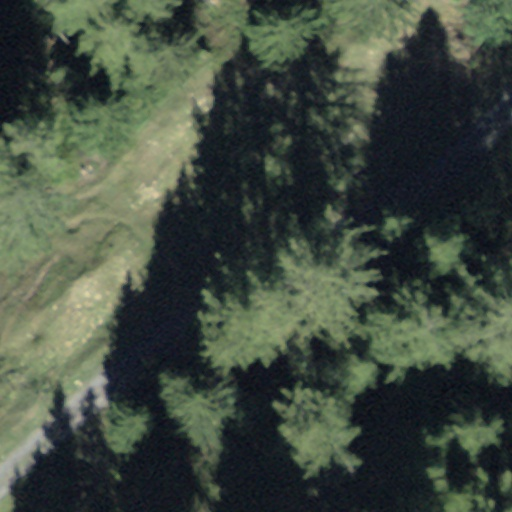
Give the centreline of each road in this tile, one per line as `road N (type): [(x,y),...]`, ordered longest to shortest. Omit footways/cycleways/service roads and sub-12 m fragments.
road 1 (track): [(511,91),(157,333)]
road 2 (track): [(157,333),(0,481)]
